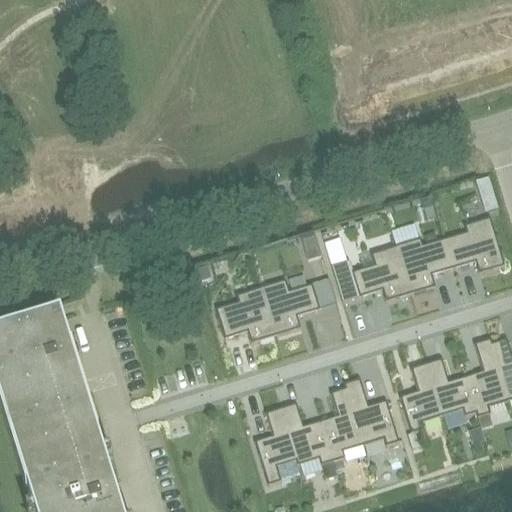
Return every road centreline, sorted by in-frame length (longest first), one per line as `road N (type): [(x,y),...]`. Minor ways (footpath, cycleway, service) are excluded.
road 1 (unclassified): [(0,278),(491,127)]
road 2 (unclassified): [(120,424),(511,301)]
